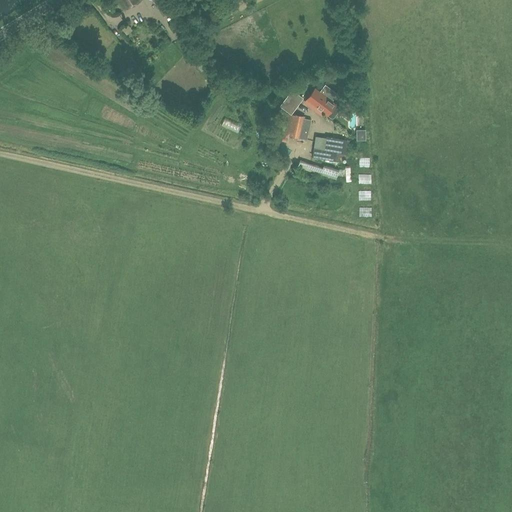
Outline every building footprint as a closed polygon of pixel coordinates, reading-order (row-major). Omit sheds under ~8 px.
[(139,0),(117,0),(124,10),(139,0)] [(152,0),(162,15),(174,9),(168,0),(152,0)] [(197,49),(197,50),(189,55),(201,71),(209,66),(197,49)] [(279,104),(291,113),(303,97),(291,88),(279,104)] [(323,112),(326,115),(327,113),(331,117),(333,117),(339,109),(339,107),(315,88),(304,102),(321,115),(323,112)] [(305,116),(282,111),(275,140),(286,142),(288,136),(300,138),(305,116)] [(306,114),(304,134),(311,135),(313,115),(306,114)] [(359,136),(369,136),(369,124),(359,124),(359,136)] [(348,140),(326,136),(324,149),(314,147),(312,157),(337,161),(339,153),(346,154),(348,140)] [(363,152),(363,163),(372,162),(372,152),(363,152)] [(297,167),(320,174),(322,168),(299,160),(297,167)] [(356,174),(353,161),(346,163),(349,176),(356,174)] [(374,179),(375,170),(363,169),(362,179),(374,179)]
